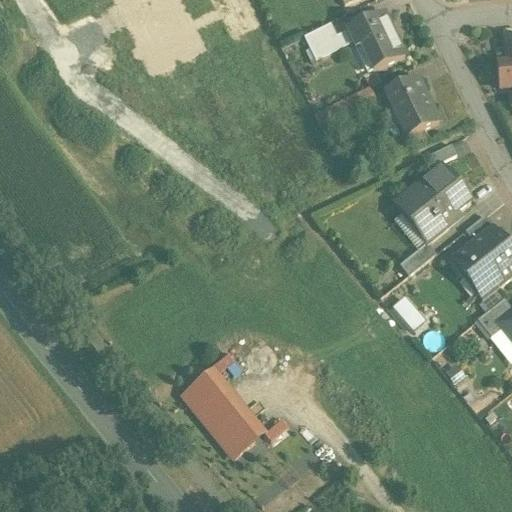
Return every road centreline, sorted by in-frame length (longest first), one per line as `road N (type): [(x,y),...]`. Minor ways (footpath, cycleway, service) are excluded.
road 1 (secondary): [(177,511),(0,292)]
road 2 (residential): [(433,23),(511,176)]
